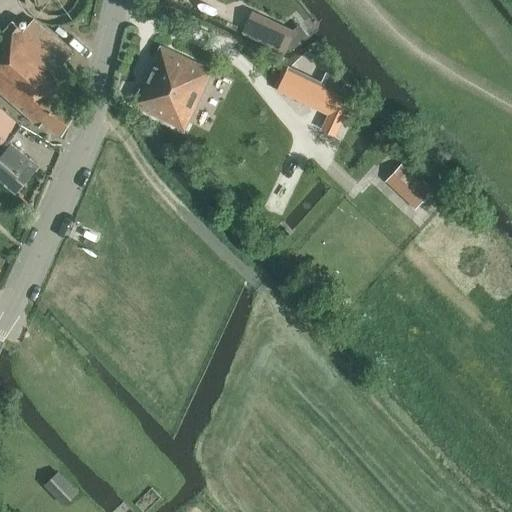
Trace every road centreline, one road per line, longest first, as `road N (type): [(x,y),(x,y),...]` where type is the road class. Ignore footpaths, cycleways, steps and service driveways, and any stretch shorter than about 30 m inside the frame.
road 1 (tertiary): [(0,339),(71,178),(120,0)]
road 2 (track): [(282,310),(94,109)]
